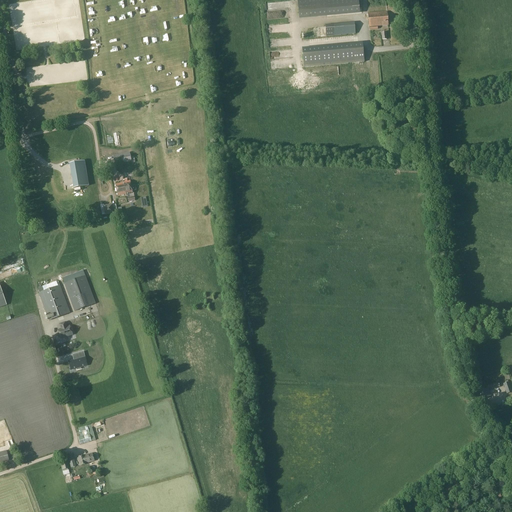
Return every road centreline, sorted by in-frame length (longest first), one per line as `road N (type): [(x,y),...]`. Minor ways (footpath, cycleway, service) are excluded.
road 1 (tertiary): [(511,489),(454,344),(423,97)]
road 2 (track): [(0,473),(74,448),(45,324),(94,308)]
road 3 (track): [(0,141),(86,121),(94,128),(100,178)]
road 4 (track): [(432,173),(400,172),(356,83)]
